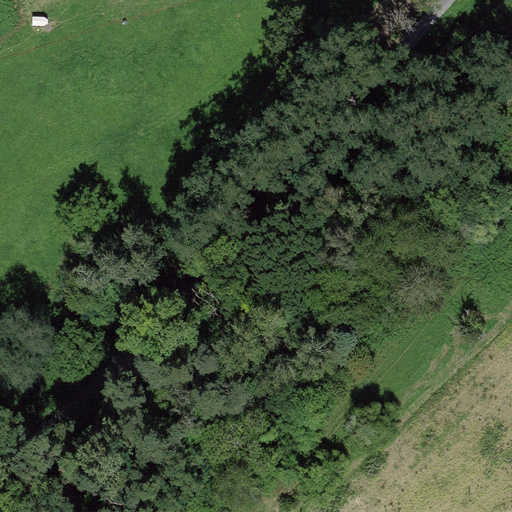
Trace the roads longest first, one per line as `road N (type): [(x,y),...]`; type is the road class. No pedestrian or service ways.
road 1 (track): [(165,324),(447,0)]
road 2 (track): [(0,469),(165,324)]
road 3 (track): [(165,324),(90,426),(58,511)]
